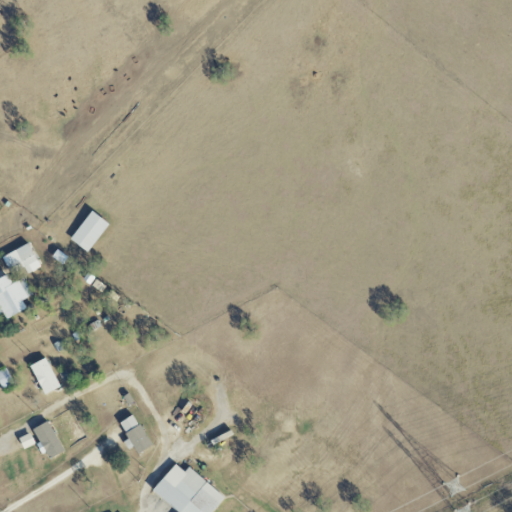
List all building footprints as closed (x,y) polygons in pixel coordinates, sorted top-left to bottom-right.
[(88,253),(110,224),(92,210),(70,239),(88,253)] [(24,268),(26,274),(40,268),(31,244),(2,255),(9,274),(24,268)] [(0,279),(0,309),(5,307),(9,317),(27,310),(23,300),(32,296),(24,278),(11,284),(8,276),(0,279)] [(62,387),(45,358),(29,367),(46,396),(62,387)] [(0,370),(0,383),(2,388),(14,382),(6,367),(0,370)] [(133,448),(134,447),(139,455),(154,447),(135,414),(119,424),(133,448)] [(65,452),(49,421),(33,429),(49,460),(65,452)] [(35,444),(30,433),(19,438),(24,449),(35,444)] [(213,511),(226,496),(189,467),(186,472),(176,463),(154,492),(179,511),(213,511)]
